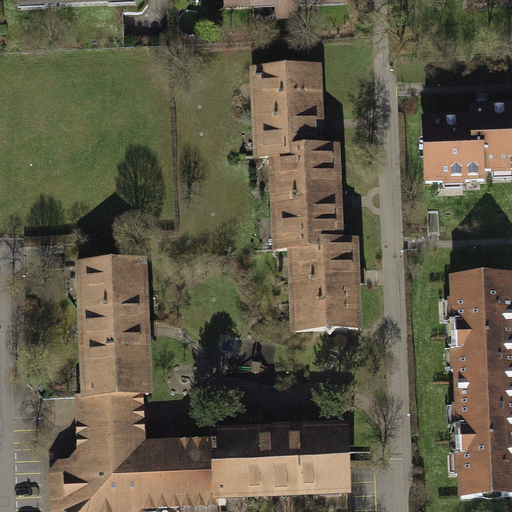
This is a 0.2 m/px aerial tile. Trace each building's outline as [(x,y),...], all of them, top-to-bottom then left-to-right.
[(222,0),(223,9),(348,4),(348,0),(222,0)] [(322,65),(250,68),(253,160),(269,160),(291,159),(291,145),(325,144),(322,65)] [(471,114),(421,116),(424,184),(487,181),(486,172),(511,170),(511,102),(470,105),(471,114)] [(315,240),(345,238),(341,143),(325,144),(291,145),(291,159),(269,160),(272,252),(286,252),(316,250),(315,240)] [(290,335),(364,332),(360,238),(345,238),(315,240),(316,250),(286,252),(290,335)] [(147,259),(74,262),(79,395),(80,399),(143,397),(152,397),(147,259)] [(511,273),(449,277),(458,499),(511,497),(511,273)] [(79,395),(73,395),(74,412),(76,451),(68,460),(57,460),(48,472),(49,511),(140,511),(141,511),(220,507),(219,501),(212,501),(209,438),(145,441),(144,411),(143,397),(80,399),(79,395)] [(349,423),(209,429),(209,438),(212,501),(219,501),(351,496),(349,423)]
